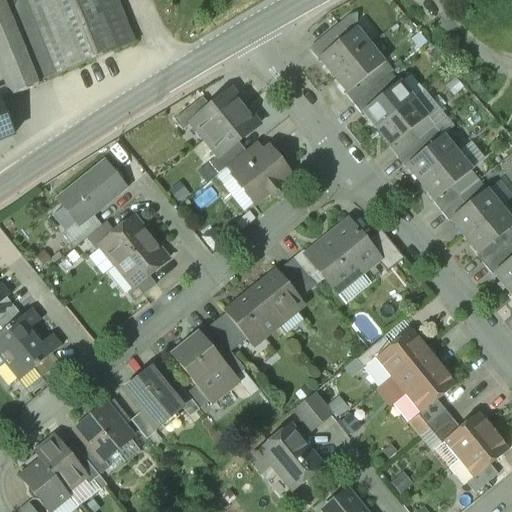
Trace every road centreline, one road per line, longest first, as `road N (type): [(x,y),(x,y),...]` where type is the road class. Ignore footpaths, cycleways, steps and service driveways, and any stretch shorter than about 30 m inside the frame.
road 1 (residential): [(0,452),(352,157)]
road 2 (tertiary): [(0,190),(250,33)]
road 3 (residential): [(511,357),(352,157)]
road 4 (residential): [(352,157),(250,33)]
road 5 (unknown): [(17,267),(93,374)]
road 6 (unknown): [(141,176),(220,268)]
